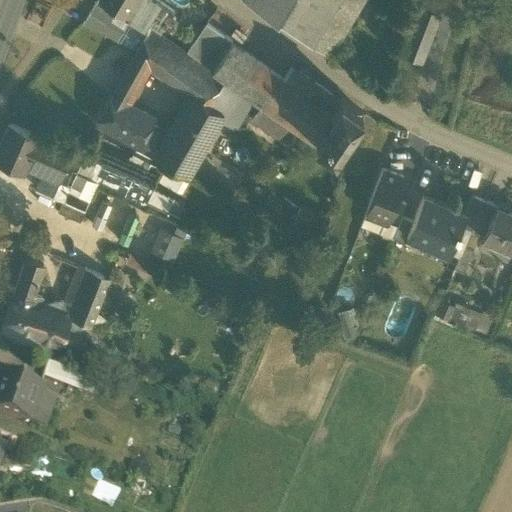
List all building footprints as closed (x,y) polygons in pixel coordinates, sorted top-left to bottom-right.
[(100,0),(126,15),(133,4),(135,0),(100,0)] [(173,11),(157,0),(135,0),(133,4),(150,16),(163,25),(173,11)] [(290,0),(248,0),(277,22),(280,19),(279,18),(290,0)] [(290,0),(279,18),(280,19),(311,41),(336,0),(290,0)] [(336,0),(311,41),(327,53),(359,0),(336,0)] [(114,14),(95,2),(82,23),(115,40),(122,28),(110,20),(114,14)] [(150,16),(133,4),(126,15),(143,27),(150,16)] [(438,16),(421,9),(404,54),(421,61),(438,16)] [(232,40),(206,22),(186,52),(213,70),(230,43),(232,40)] [(148,29),(122,76),(133,84),(145,63),(153,69),(171,45),(148,29)] [(281,76),(230,43),(213,70),(248,94),(316,142),(335,114),(331,111),(281,76)] [(223,81),(171,45),(153,69),(190,93),(209,104),(223,81)] [(340,98),(290,63),(281,76),(331,111),(340,98)] [(122,76),(110,97),(122,104),(133,84),(122,76)] [(248,94),(225,78),(223,81),(209,104),(205,110),(230,124),(248,94)] [(190,93),(154,156),(171,165),(205,110),(209,104),(190,93)] [(122,104),(110,97),(94,125),(136,147),(150,119),(122,104)] [(335,114),(316,142),(334,154),(362,113),(340,98),(331,111),(335,114)] [(38,136),(8,123),(0,141),(0,163),(22,174),(25,167),(38,136)] [(71,150),(38,136),(25,167),(38,173),(58,181),(71,150)] [(157,174),(100,149),(95,161),(87,178),(144,203),(157,174)] [(71,150),(58,181),(68,185),(74,172),(81,155),(71,150)] [(95,161),(81,155),(74,172),(87,178),(95,161)] [(38,173),(25,167),(22,174),(36,179),(38,173)] [(403,177),(382,169),(365,213),(384,221),(386,221),(394,199),(403,177)] [(36,179),(32,187),(51,196),(58,181),(38,173),(36,179)] [(90,201),(67,191),(62,201),(85,211),(90,201)] [(471,195),(463,213),(464,214),(459,226),(471,230),(484,200),(471,195)] [(412,219),(406,234),(407,235),(447,252),(456,233),(459,228),(458,228),(459,226),(464,214),(463,213),(422,196),(412,219)] [(394,199),(386,221),(384,221),(380,232),(393,237),(405,203),(394,199)] [(484,200),(471,230),(482,235),(495,205),(484,200)] [(85,211),(62,201),(57,212),(80,223),(85,211)] [(511,213),(496,206),(496,205),(495,204),(482,235),(482,236),(483,237),(484,236),(511,248),(511,249),(511,248),(511,213)] [(412,219),(401,215),(393,237),(393,238),(403,242),(407,235),(406,234),(412,219)] [(170,259),(180,235),(160,226),(150,250),(170,259)] [(480,239),(477,246),(506,260),(509,253),(480,239)] [(127,253),(124,264),(147,270),(150,258),(127,253)] [(26,260),(15,293),(11,301),(37,311),(42,298),(32,295),(43,266),(26,260)] [(46,303),(42,313),(68,322),(74,319),(92,272),(78,265),(64,300),(46,303)] [(92,272),(74,319),(90,325),(108,278),(92,272)] [(446,300),(441,317),(475,326),(480,309),(446,300)] [(37,311),(11,301),(0,331),(31,342),(42,313),(37,311)] [(68,322),(42,313),(31,342),(58,352),(68,322)] [(74,374),(49,365),(44,379),(69,388),(74,374)] [(97,382),(74,374),(69,388),(92,396),(97,382)] [(43,388),(9,376),(2,395),(0,393),(0,414),(29,425),(30,424),(43,388)] [(59,394),(43,388),(30,424),(46,430),(59,394)] [(10,438),(2,435),(0,440),(0,449),(5,451),(10,438)]
